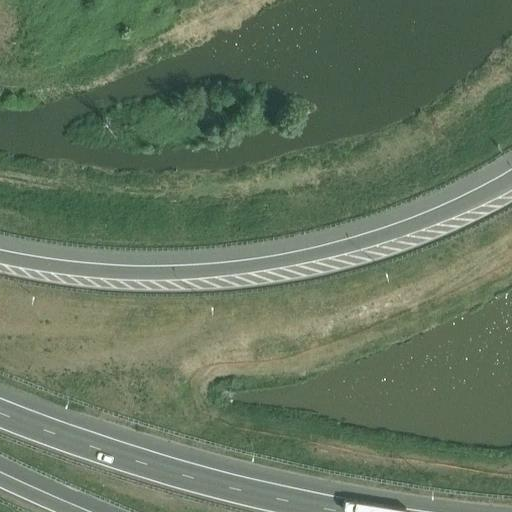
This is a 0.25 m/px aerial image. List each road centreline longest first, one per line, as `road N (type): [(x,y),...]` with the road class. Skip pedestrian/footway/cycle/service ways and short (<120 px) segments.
road 1 (motorway): [(511,184),(419,228),(287,262),(185,273),(27,268),(0,260)]
road 2 (motorway): [(375,511),(166,478),(0,415)]
